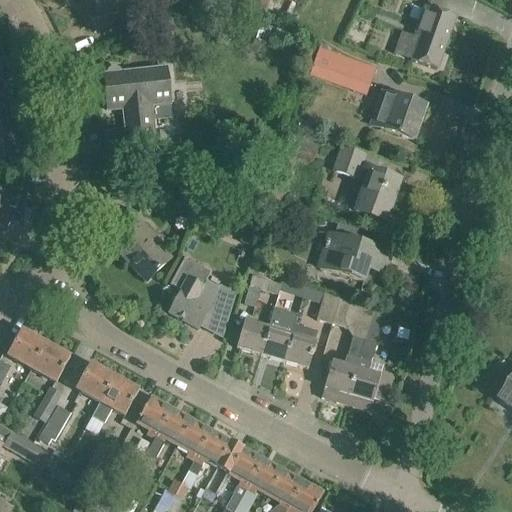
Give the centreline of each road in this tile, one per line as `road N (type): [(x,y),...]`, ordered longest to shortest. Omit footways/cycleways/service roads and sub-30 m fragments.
road 1 (unclassified): [(400,492),(511,66)]
road 2 (unclassified): [(400,492),(94,328),(68,272)]
road 3 (residential): [(68,272),(32,44),(6,0)]
